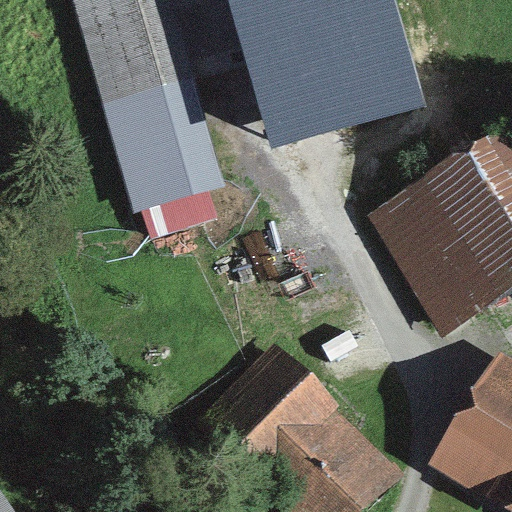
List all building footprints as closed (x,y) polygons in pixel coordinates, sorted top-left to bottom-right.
[(172,0),(72,0),(134,210),(142,208),(151,241),(219,221),(211,192),(227,187),(172,0)] [(395,0),(228,0),(271,149),(426,105),(395,0)] [(511,129),(369,222),(442,335),(511,289),(511,129)] [(275,297),(327,275),(309,233),(257,254),(275,297)] [(363,511),(394,483),(276,364),(199,440),(257,499),(268,488),(291,511),(363,511)] [(511,379),(498,371),(439,467),(511,511),(511,379)]
